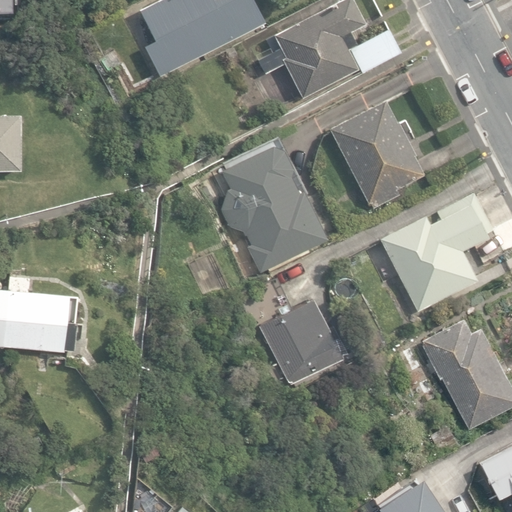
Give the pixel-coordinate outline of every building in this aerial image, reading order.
[(144,45),(160,74),(265,19),(255,0),(157,0),(140,9),(155,39),(144,45)] [(284,62),(302,96),(358,67),(347,47),(357,43),(350,30),(364,22),(352,0),(339,0),(274,34),(280,47),(259,58),(266,72),(284,62)] [(351,47),(363,70),(400,50),(388,27),(351,47)] [(371,201),(374,208),(400,194),(396,187),(423,173),(385,99),(330,127),(368,202),(371,201)] [(0,167),(21,168),(20,113),(0,113),(0,167)] [(246,249),(258,272),(327,237),(302,189),(297,191),(288,174),(290,165),(280,146),(271,145),(220,172),(228,187),(226,188),(219,209),(227,224),(245,229),(253,246),(246,249)] [(427,213),(379,238),(416,310),(480,278),(465,249),(488,237),(470,201),(431,221),(427,213)] [(338,219),(345,233),(358,227),(351,213),(338,219)] [(0,342),(73,349),(76,320),(66,319),(68,293),(0,287),(0,342)] [(259,324),(289,384),(343,357),(312,296),(259,324)] [(444,375),(470,426),(511,404),(511,383),(482,326),(473,331),(466,317),(424,338),(425,341),(424,341),(442,376),(444,375)] [(39,355),(13,370),(46,424),(72,409),(39,355)] [(432,433),(443,453),(461,444),(449,424),(432,433)] [(49,453),(37,433),(18,444),(29,464),(49,453)] [(511,511),(511,445),(484,459),(502,494),(511,488),(511,511)] [(450,511),(426,476),(380,506),(374,497),(352,511),(450,511)]
